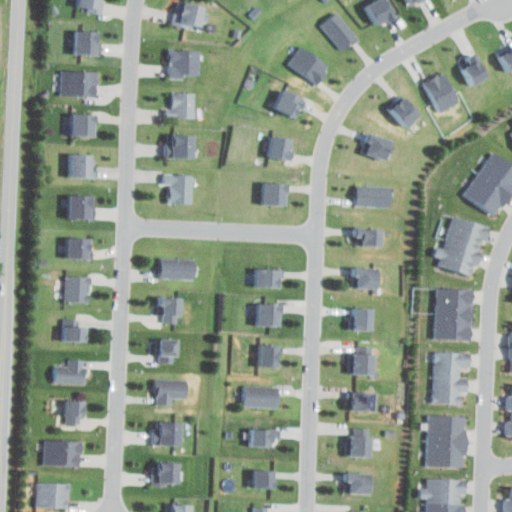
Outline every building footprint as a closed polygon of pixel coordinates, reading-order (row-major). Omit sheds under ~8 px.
[(101,0),(100,9),(76,4),(76,0),(101,0)] [(373,0),(387,0),(396,15),(379,25),(367,4),(373,0)] [(204,7),(200,26),(175,20),(180,1),(204,7)] [(325,22),(344,49),(359,38),(339,12),(325,22)] [(99,31),(99,53),(74,53),(74,31),(99,31)] [(301,45),(329,67),(317,82),(289,61),(301,45)] [(511,47),(501,53),(510,70),(511,68),(511,47)] [(201,51),(201,72),(171,71),(171,50),(201,51)] [(480,56),(491,76),(474,85),(463,65),(480,56)] [(96,65),(94,97),(61,95),(63,63),(96,65)] [(443,72),(461,102),(443,112),(425,83),(443,72)] [(281,87),(305,97),(298,114),(274,104),(281,87)] [(196,94),(195,117),(172,116),(173,93),(196,94)] [(404,95),(421,114),(408,125),(391,106),(404,95)] [(94,108),(94,136),(72,136),(72,108),(94,108)] [(371,129),(394,140),(385,161),(361,151),(371,129)] [(193,135),(191,157),(169,156),(170,134),(193,135)] [(290,138),(288,158),(267,156),(270,136),(290,138)] [(465,188),(498,210),(511,190),(511,164),(492,151),(465,188)] [(94,155),(94,176),(70,175),(71,154),(94,155)] [(195,177),(194,204),(169,202),(170,175),(195,177)] [(290,184),(289,204),(263,202),(264,182),(290,184)] [(361,182),(396,183),(395,206),(360,204),(361,182)] [(67,193),(90,194),(89,217),(66,216),(67,193)] [(436,260),(476,271),(489,224),(449,213),(436,260)] [(361,226),(385,228),(384,243),(360,241),(361,226)] [(64,235),(87,237),(85,257),(63,255),(64,235)] [(195,260),(195,280),(162,279),(162,259),(195,260)] [(285,268),(284,286),(257,285),(257,268),(285,268)] [(379,270),(379,286),(355,286),(355,270),(379,270)] [(89,278),(88,299),(66,299),(67,277),(89,278)] [(439,287),(436,335),(470,337),(473,288),(439,287)] [(180,293),(179,313),(158,312),(159,291),(180,293)] [(283,303),(283,323),(259,323),(260,302),(283,303)] [(374,308),(373,328),(355,328),(355,308),(374,308)] [(84,317),(84,340),(64,339),(64,317),(84,317)] [(175,358),(156,357),(157,330),(176,331),(175,358)] [(283,346),(282,364),(259,363),(259,344),(283,346)] [(466,351),(465,405),(433,405),(434,350),(466,351)] [(375,354),(374,372),(354,371),(355,353),(375,354)] [(86,359),(85,381),(54,379),(55,364),(67,365),(68,358),(86,359)] [(186,379),(185,396),(174,396),(174,404),(157,404),(157,378),(186,379)] [(279,386),(279,404),(246,403),(246,385),(279,386)] [(375,393),(374,407),(349,405),(349,391),(375,393)] [(82,395),(81,416),(62,415),(63,394),(82,395)] [(466,417),(463,464),(428,463),(431,415),(466,417)] [(161,420),(180,421),(178,444),(160,443),(161,420)] [(275,428),(275,445),(251,445),(251,428),(275,428)] [(371,435),(370,455),(349,454),(350,434),(371,435)] [(77,442),(76,462),(44,460),(45,440),(77,442)] [(177,463),(176,484),(151,483),(152,462),(177,463)] [(275,470),(275,487),(254,486),(254,469),(275,470)] [(368,473),(367,491),(345,490),(345,473),(368,473)] [(464,480),(462,511),(425,511),(427,478),(464,480)] [(67,484),(66,505),(37,504),(37,483),(67,484)] [(162,511),(187,511),(188,503),(163,503),(162,511)]
